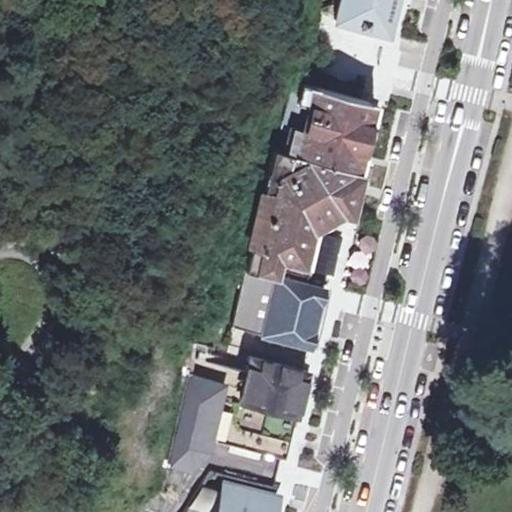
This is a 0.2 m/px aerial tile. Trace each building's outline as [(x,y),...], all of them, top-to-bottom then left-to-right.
[(391,0),(341,0),(337,19),(383,31),(391,0)] [(293,89),(274,157),(355,177),(372,108),(293,89)] [(355,177),(274,157),(244,276),(246,276),(296,287),(302,264),(309,265),(316,234),(328,232),(335,225),(340,215),(345,217),(355,177)] [(246,276),(233,333),(260,338),(311,350),(325,293),(296,287),(246,276)] [(304,369),(244,356),(241,367),(196,358),(170,462),(194,462),(209,435),(281,451),(304,369)] [(265,511),(269,496),(228,487),(226,492),(222,510),(221,511),(265,511)] [(222,510),(226,492),(196,488),(187,503),(222,510)]
